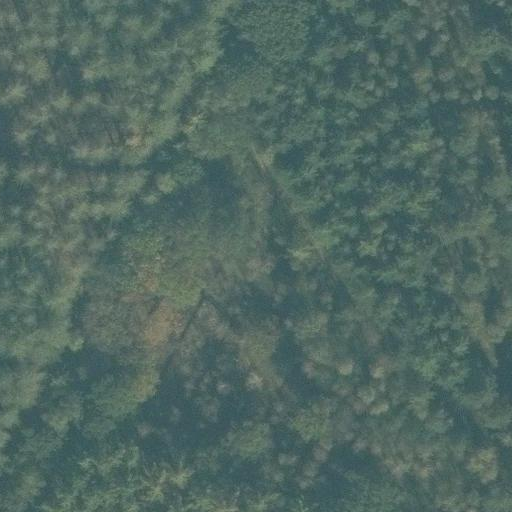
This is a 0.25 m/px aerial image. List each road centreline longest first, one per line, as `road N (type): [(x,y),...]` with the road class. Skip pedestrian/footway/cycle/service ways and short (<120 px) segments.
road 1 (track): [(308,0),(244,126),(424,353),(511,448)]
road 2 (track): [(240,146),(37,511)]
